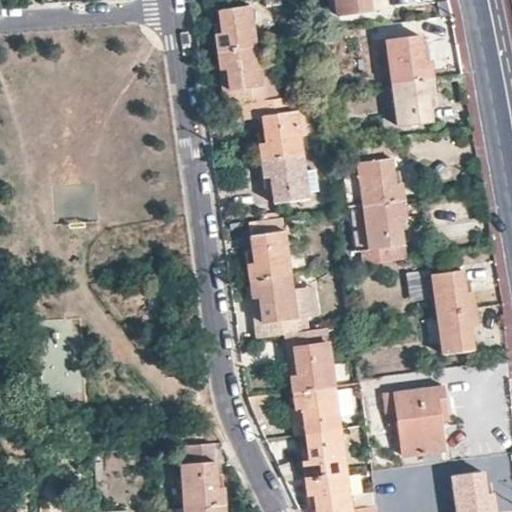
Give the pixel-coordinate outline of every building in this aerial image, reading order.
[(338,0),(341,17),(375,12),(373,0),(338,0)] [(221,50),(259,45),(252,4),(222,9),(225,25),(226,34),(219,35),(221,50)] [(314,23),(315,35),(332,33),(331,21),(314,23)] [(392,82),(433,77),(431,63),(425,64),(423,50),(421,35),(386,40),(392,82)] [(278,63),(261,65),(259,45),(221,50),(223,65),(230,65),(233,91),(235,104),(242,103),(283,98),(278,63)] [(435,93),(433,77),(392,82),(395,105),(391,105),(393,119),(398,118),(399,125),(433,121),(431,107),(429,94),(435,93)] [(263,142),(265,160),(305,154),(303,134),(310,133),(308,115),(306,94),(283,98),(242,103),(245,119),(266,116),(268,132),(269,142),(263,142)] [(345,164),(351,207),(366,205),(406,200),(403,183),(396,184),(394,169),(393,157),(390,142),(353,147),(355,162),(345,164)] [(305,154),(265,160),(267,174),(274,173),(276,189),(278,201),(311,197),(311,191),(314,191),(312,178),(308,178),(305,154)] [(407,258),(405,243),(404,235),(402,217),(407,216),(406,200),(366,205),(371,248),(366,248),(368,264),(407,258)] [(254,280),(293,274),(287,231),(285,217),(252,221),(254,236),(256,248),(258,262),(251,263),(254,280)] [(299,273),(315,271),(312,258),(303,259),(303,264),(298,265),(299,273)] [(439,313),(475,308),(473,292),(467,293),(465,283),(463,268),(433,272),(439,313)] [(427,273),(406,274),(408,305),(428,304),(427,273)] [(295,288),(293,274),(254,280),(256,294),(261,293),(266,322),(268,336),(289,333),(295,332),(311,330),(308,316),(321,314),(316,285),(295,288)] [(379,302),(376,275),(356,278),(359,305),(379,302)] [(266,322),(261,293),(256,294),(252,294),(256,319),(258,338),(268,336),(266,322)] [(477,324),(475,308),(439,313),(444,352),(474,348),(473,338),(471,325),(477,324)] [(295,332),(297,346),(300,372),(294,373),(296,391),(336,385),(330,342),(328,328),(311,330),(295,332)] [(297,346),(295,332),(289,333),(291,350),(294,373),(300,372),(297,346)] [(473,376),(472,363),(447,366),(449,379),(473,376)] [(341,428),(336,385),(296,391),(298,406),(304,405),(308,432),(341,428)] [(441,420),(440,408),(447,407),(444,386),(386,393),(388,410),(398,409),(404,454),(445,449),(441,420)] [(295,434),(308,432),(304,405),(298,406),(291,407),(293,418),(295,434)] [(305,460),(307,476),(347,471),(341,428),(308,432),(310,447),(303,448),(305,458),(305,460)] [(185,504),(226,501),(225,487),(218,487),(217,470),(216,459),(215,443),(182,445),(182,461),(185,504)] [(293,460),(280,465),(287,478),(299,477),(293,460)] [(452,474),(457,511),(464,511),(493,508),(491,494),(486,494),(484,485),(482,470),(452,474)] [(351,511),(347,471),(307,476),(309,493),(310,492),(311,498),(311,504),(318,504),(318,511),(351,511)] [(226,511),(226,501),(185,504),(171,505),(171,511),(226,511)]
